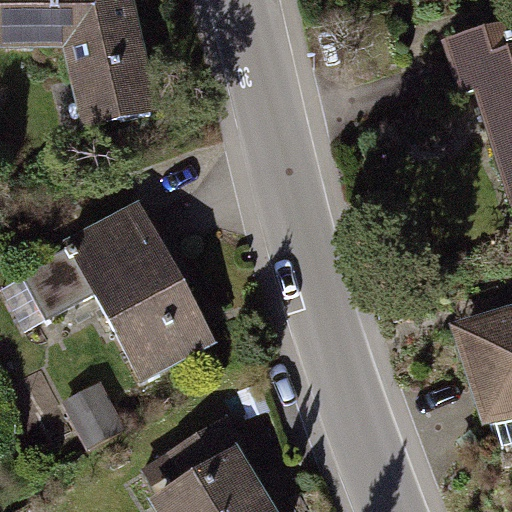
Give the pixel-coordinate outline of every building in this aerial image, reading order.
[(0,0),(0,52),(60,51),(83,136),(159,117),(127,0),(0,0)] [(511,211),(511,210),(511,24),(441,47),(458,99),(475,94),(511,211)] [(212,348),(137,207),(60,248),(135,388),(212,348)] [(511,308),(449,329),(483,434),(511,425),(511,308)] [(96,380),(56,401),(83,453),(123,432),(96,380)] [(271,511),(232,448),(143,502),(149,511),(271,511)]
